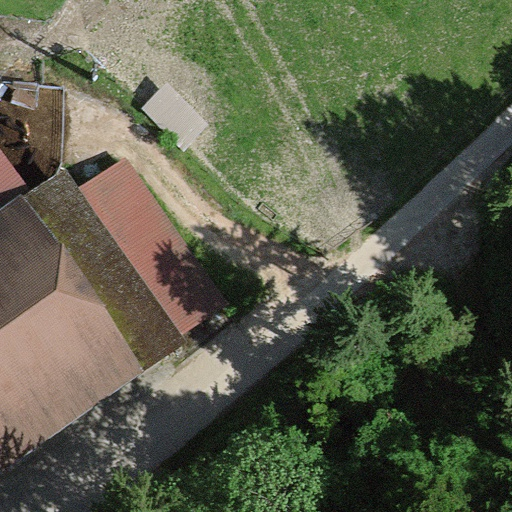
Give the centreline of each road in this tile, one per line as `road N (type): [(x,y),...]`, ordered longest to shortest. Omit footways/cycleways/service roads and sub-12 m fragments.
road 1 (unclassified): [(58,511),(320,297),(511,114)]
road 2 (track): [(511,355),(406,216)]
